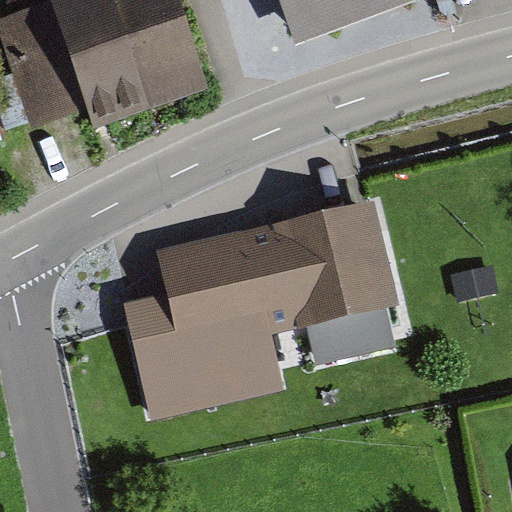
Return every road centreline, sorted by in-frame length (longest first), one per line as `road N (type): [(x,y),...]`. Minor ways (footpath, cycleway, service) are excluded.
road 1 (unclassified): [(511,58),(272,130),(0,267)]
road 2 (residential): [(0,267),(14,293),(60,511)]
road 3 (unknown): [(272,130),(193,0)]
